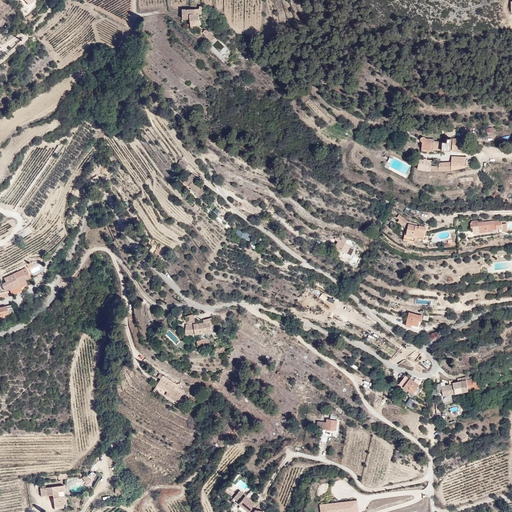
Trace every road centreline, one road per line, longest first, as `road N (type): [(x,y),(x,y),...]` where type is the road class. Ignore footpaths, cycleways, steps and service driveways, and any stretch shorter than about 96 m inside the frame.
road 1 (tertiary): [(0,333),(50,301),(90,203),(104,197),(193,304),(265,308),(414,374),(433,371),(428,350)]
road 2 (unclassified): [(218,187),(234,209),(428,350)]
road 3 (track): [(133,51),(139,73),(218,187)]
